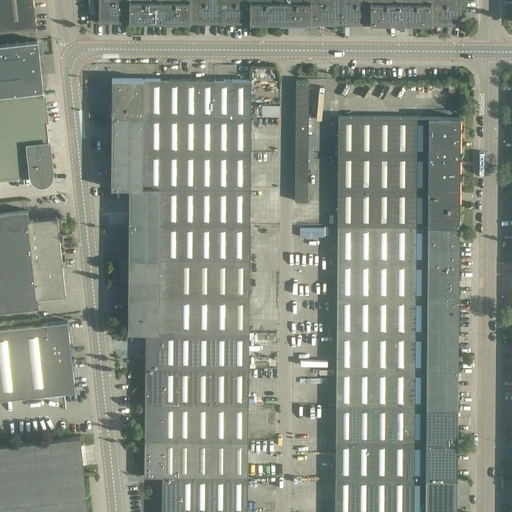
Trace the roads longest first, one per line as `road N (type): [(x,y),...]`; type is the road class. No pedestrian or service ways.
road 1 (tertiary): [(115,511),(69,71),(80,51)]
road 2 (unclassified): [(284,511),(287,50)]
road 3 (unclassified): [(485,511),(489,51)]
road 4 (tertiary): [(287,50),(80,51)]
road 5 (tertiary): [(489,51),(287,50)]
